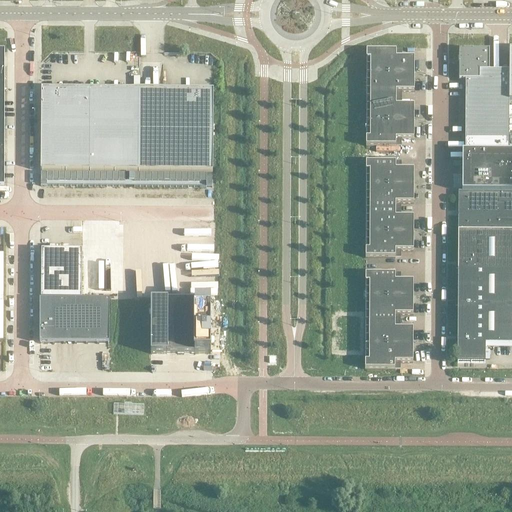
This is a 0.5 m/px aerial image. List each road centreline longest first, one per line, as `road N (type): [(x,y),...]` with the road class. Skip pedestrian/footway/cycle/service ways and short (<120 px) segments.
road 1 (unclassified): [(436,385),(440,16)]
road 2 (unclassified): [(283,44),(285,320),(293,351)]
road 3 (unclassified): [(293,351),(302,306),(308,44)]
road 4 (unclassified): [(75,439),(241,440),(244,383)]
road 5 (unclassified): [(23,383),(244,383)]
road 6 (unclassified): [(21,211),(21,13)]
road 7 (unclassified): [(205,14),(21,13)]
road 8 (unclassified): [(23,383),(21,211)]
road 9 (unclassified): [(21,211),(184,212)]
road 10 (unclassified): [(294,382),(436,385)]
